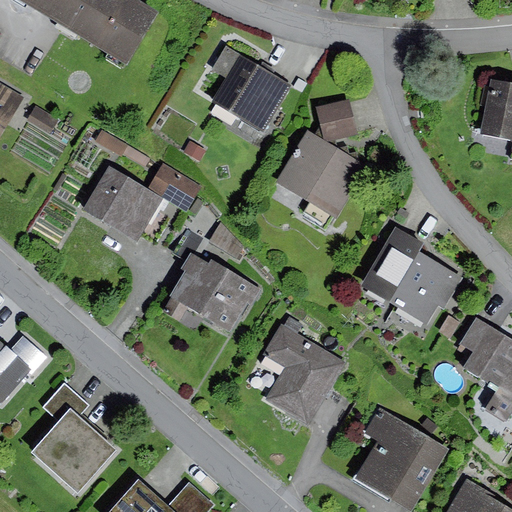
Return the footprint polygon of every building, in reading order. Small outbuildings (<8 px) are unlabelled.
[(141,0),(18,0),(130,64),(161,11),(141,0)] [(292,86),(227,45),(212,69),(227,79),(213,102),(263,133),(292,86)] [(511,84),(491,80),(481,134),(511,139),(511,84)] [(0,142),(26,97),(0,82),(0,142)] [(350,101),(317,108),(324,141),(358,134),(350,101)] [(36,107),(28,121),(51,135),(60,120),(36,107)] [(103,131),(97,142),(122,157),(123,154),(145,167),(150,159),(103,131)] [(324,141),(307,131),(276,183),(338,218),(368,166),(324,141)] [(190,142),(184,152),(200,161),(206,151),(190,142)] [(163,164),(148,187),(188,211),(202,187),(163,164)] [(164,198),(110,166),(83,210),(137,242),(164,198)] [(220,223),(209,242),(240,261),(243,255),(220,223)] [(390,304),(421,252),(425,244),(396,227),(361,287),(390,304)] [(463,277),(421,252),(390,304),(427,326),(439,306),(444,309),(463,277)] [(210,265),(191,254),(182,269),(187,272),(172,298),(232,333),(248,304),(252,307),(262,290),(212,261),(210,265)] [(448,316),(438,333),(451,340),(461,323),(448,316)] [(462,345),(475,353),(490,327),(477,319),(462,345)] [(349,362),(282,324),(264,355),(287,368),(267,403),(311,428),(349,362)] [(511,340),(490,327),(475,353),(464,368),(498,389),(485,408),(506,421),(511,411),(511,340)] [(24,336),(12,350),(34,368),(37,371),(49,357),(24,336)] [(12,350),(0,340),(0,404),(1,405),(34,368),(12,350)] [(88,406),(65,385),(44,408),(59,421),(30,454),(78,496),(118,451),(79,416),(88,406)] [(413,511),(451,449),(380,406),(364,433),(378,441),(354,480),(406,511),(413,511)] [(438,427),(429,419),(423,425),(433,434),(438,427)] [(497,497),(466,479),(447,511),(511,511),(494,501),(497,497)] [(169,508),(139,481),(110,511),(208,511),(214,505),(191,484),(169,508)]
